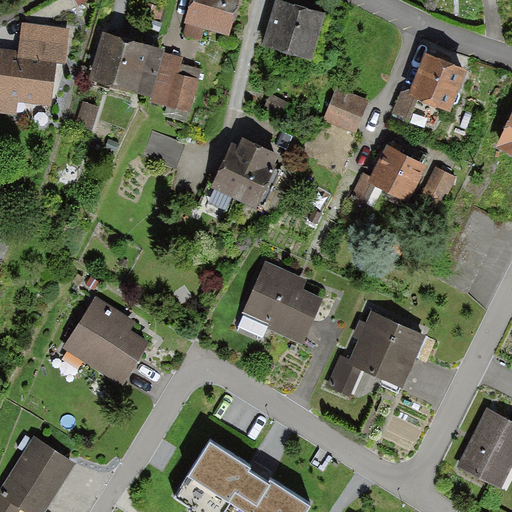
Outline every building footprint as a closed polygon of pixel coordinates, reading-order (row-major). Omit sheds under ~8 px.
[(189,0),(184,18),(230,30),(238,0),(189,0)] [(326,6),(305,0),(274,0),(264,40),(313,54),(326,6)] [(52,102),(57,58),(66,59),(71,25),(22,19),(19,47),(0,44),(0,109),(17,112),(19,97),(52,102)] [(165,41),(103,25),(90,75),(152,91),(165,41)] [(469,60),(427,43),(409,87),(421,92),(451,104),(469,60)] [(182,54),(165,50),(152,100),(169,104),(178,70),(200,75),(203,66),(180,60),(182,54)] [(169,104),(192,109),(200,75),(178,70),(169,104)] [(370,97),(337,84),(324,118),(356,131),(370,97)] [(421,92),(409,87),(401,90),(392,111),(410,118),(421,92)] [(292,101),(271,91),(265,105),(286,114),(292,101)] [(99,103),(84,99),(77,123),(92,127),(99,103)] [(511,112),(496,149),(511,155),(511,112)] [(211,181),(265,205),(282,166),(275,163),(278,156),(276,155),(279,146),(243,130),(239,138),(231,135),(211,181)] [(177,165),(185,142),(153,131),(145,154),(177,165)] [(428,158),(387,139),(371,173),(370,175),(378,179),(410,194),(428,158)] [(457,175),(436,164),(422,194),(443,204),(457,175)] [(370,175),(371,173),(364,170),(351,196),(366,204),(378,179),(370,175)] [(468,293),(503,219),(472,204),(437,278),(468,293)] [(304,340),(326,291),(306,283),(309,275),(265,257),(243,308),(271,320),(269,325),(304,340)] [(63,343),(123,380),(150,336),(132,325),(137,317),(95,291),(63,343)] [(404,382),(427,329),(371,306),(350,355),(349,358),(363,365),(404,382)] [(349,358),(350,355),(341,351),(327,384),(351,394),(363,365),(349,358)] [(511,465),(511,414),(487,403),(458,464),(502,486),(511,465)] [(35,511),(41,511),(75,457),(35,432),(0,488),(0,511),(17,511),(23,504),(35,511)] [(304,511),(312,500),(270,475),(269,477),(250,465),(251,463),(209,438),(174,496),(191,506),(188,511),(190,511),(304,511)]
